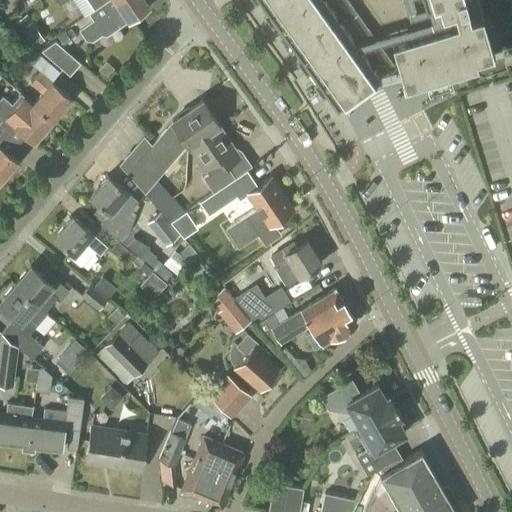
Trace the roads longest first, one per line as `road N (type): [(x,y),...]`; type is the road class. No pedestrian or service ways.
road 1 (secondary): [(391,308),(327,184),(202,9)]
road 2 (residential): [(0,241),(202,9)]
road 3 (residential): [(233,511),(271,417),(391,308)]
road 4 (secondary): [(493,511),(391,308)]
road 5 (residential): [(120,511),(0,492)]
